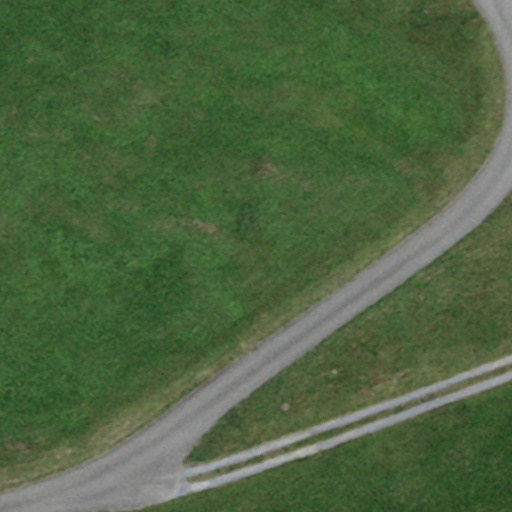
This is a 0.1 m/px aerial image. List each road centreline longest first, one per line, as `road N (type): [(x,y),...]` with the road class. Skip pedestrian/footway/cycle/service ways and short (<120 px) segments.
road 1 (track): [(511,144),(499,197),(133,475),(3,511)]
road 2 (track): [(511,343),(215,471),(133,475)]
